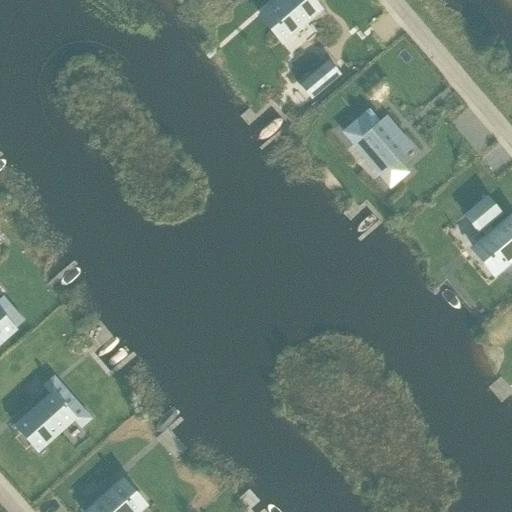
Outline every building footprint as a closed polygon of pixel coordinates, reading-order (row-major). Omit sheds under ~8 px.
[(277,0),(266,10),(260,16),(282,41),(288,36),(320,9),(312,0),(277,0)] [(328,61),(298,86),(311,100),(340,75),(328,61)] [(365,105),(341,126),(352,138),(357,134),(382,161),(376,166),(387,178),(403,164),(393,153),(408,140),(382,110),(372,119),(369,115),(372,113),(365,105)] [(473,248),(495,273),(511,258),(511,216),(493,231),(487,224),(500,212),(487,197),(466,214),(479,230),(481,229),(487,236),(473,248)] [(0,341),(14,329),(0,313),(0,341)] [(14,426),(36,451),(72,419),(74,417),(65,407),(66,406),(62,402),(61,403),(52,393),(50,395),(14,426)] [(85,511),(136,511),(138,511),(128,500),(129,500),(125,496),(125,497),(115,486),(85,511)]
